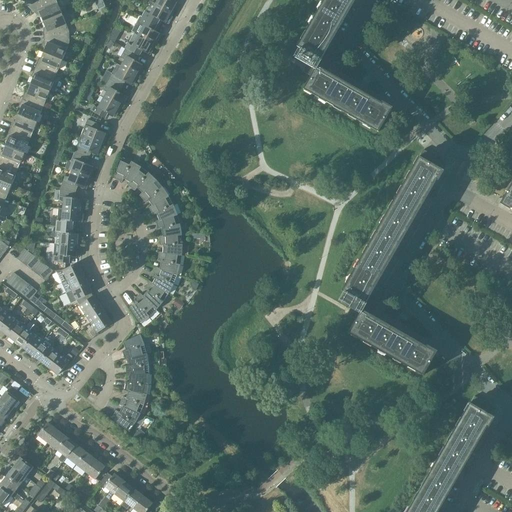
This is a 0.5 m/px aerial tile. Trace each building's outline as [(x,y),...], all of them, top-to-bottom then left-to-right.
[(28,7),(33,12),(44,0),(22,0),(22,1),(31,5),(28,7)] [(44,0),(33,12),(37,16),(40,13),(43,22),(62,15),(55,0),(44,0)] [(172,0),(158,0),(156,5),(173,14),(179,3),(172,0)] [(311,76),(304,89),(378,132),(392,107),(382,101),(380,105),(324,74),(332,61),(322,52),(352,0),(324,0),(297,47),(301,49),(295,58),(306,64),(315,69),(311,76)] [(157,19),(167,24),(173,14),(156,5),(153,11),(148,9),(143,18),(154,24),(157,19)] [(43,38),(69,38),(69,32),(62,15),(43,22),(47,32),(43,32),(43,38)] [(139,36),(155,45),(161,35),(151,29),(154,24),(143,18),(138,26),(142,30),(139,36)] [(155,45),(139,36),(134,33),(131,40),(126,49),(137,55),(139,50),(150,55),(155,45)] [(44,53),(62,61),(69,43),(69,38),(43,38),(44,44),(47,44),(44,53)] [(134,60),(137,55),(126,49),(121,58),(125,61),(122,67),(138,76),(144,66),(134,60)] [(35,68),(56,76),(62,61),(44,53),(41,59),(39,59),(35,68)] [(311,76),(315,69),(306,64),(302,71),(311,76)] [(138,76),(122,67),(118,73),(113,71),(108,80),(119,86),(122,81),(132,87),(138,76)] [(31,84),(50,92),(56,76),(35,68),(31,77),(34,78),(31,84)] [(104,98),(121,107),(127,97),(116,91),(119,86),(108,80),(104,89),(108,92),(104,98)] [(26,90),(22,99),(43,107),(50,92),(31,84),(28,91),(26,90)] [(121,107),(104,98),(101,104),(96,102),(91,111),(102,117),(105,112),(115,118),(121,107)] [(21,109),(18,115),(37,123),(43,107),(22,99),(19,108),(21,109)] [(13,121),(10,130),(31,138),(37,123),(18,115),(16,122),(13,121)] [(99,124),(87,120),(84,129),(88,132),(86,138),(103,145),(108,134),(97,130),(99,124)] [(24,154),(31,138),(10,130),(6,139),(8,140),(6,146),(24,154)] [(103,145),(86,138),(83,145),(78,144),(74,153),(86,158),(88,152),(99,156),(103,145)] [(24,154),(6,146),(3,153),(1,152),(0,153),(0,162),(18,169),(24,154)] [(424,150),(420,157),(430,162),(434,156),(424,150)] [(75,165),(73,171),(90,178),(95,167),(84,163),(86,158),(74,153),(71,162),(75,165)] [(349,333),(423,375),(437,351),(427,345),(424,349),(369,317),(376,305),(367,295),(434,178),(438,181),(444,170),(430,162),(420,157),(419,156),(342,290),(346,292),(340,302),(351,308),(360,313),(356,320),(349,333)] [(128,186),(141,167),(132,162),(122,158),(114,179),(122,183),(124,179),(130,183),(128,186)] [(0,180),(12,185),(18,169),(0,162),(0,180)] [(139,196),(140,196),(156,180),(149,173),(141,167),(128,186),(135,191),(137,188),(142,193),(139,196)] [(65,177),(60,188),(73,191),(75,185),(86,190),(90,178),(73,171),(70,178),(65,177)] [(511,178),(507,176),(501,186),(508,190),(511,182),(511,178)] [(0,198),(5,201),(12,185),(0,180),(0,198)] [(149,208),(169,196),(163,188),(156,180),(140,196),(145,202),(148,200),(152,206),(149,208)] [(511,182),(508,190),(500,203),(510,209),(511,205),(511,182)] [(64,203),(63,209),(82,211),(83,199),(72,198),(73,191),(60,188),(59,201),(64,203)] [(156,222),(178,215),(174,205),(169,196),(149,208),(153,216),(157,214),(159,220),(156,222)] [(58,217),(57,226),(69,228),(69,227),(74,222),(81,223),(82,211),(63,209),(63,216),(58,217)] [(159,237),(182,234),(180,225),(178,215),(156,222),(158,230),(162,229),(163,236),(159,237)] [(60,245),(79,246),(80,234),(69,233),(69,228),(57,226),(56,236),(61,238),(60,245)] [(159,252),(159,253),(182,256),(183,245),(182,236),(182,234),(159,237),(159,246),(163,246),(163,253),(159,252)] [(9,247),(0,240),(0,248),(5,252),(9,247)] [(79,246),(60,245),(60,251),(54,252),(53,262),(66,263),(66,257),(78,258),(79,246)] [(30,253),(25,249),(17,259),(22,263),(30,253)] [(34,257),(30,253),(22,263),(27,266),(34,257)] [(156,267),(156,268),(178,275),(180,266),(180,265),(182,256),(159,253),(158,261),(162,262),(160,269),(156,267)] [(39,260),(34,257),(27,266),(31,270),(39,260)] [(44,264),(39,260),(31,270),(36,274),(44,264)] [(57,273),(62,283),(82,274),(78,263),(57,273)] [(49,268),(44,264),(36,274),(41,277),(49,268)] [(41,277),(46,281),(53,271),(49,268),(41,277)] [(150,281),(149,282),(169,294),(173,285),(174,284),(178,275),(156,268),(153,276),(156,277),(153,283),(150,281)] [(6,283),(11,287),(19,277),(14,273),(6,283)] [(87,283),(82,274),(62,283),(66,293),(87,283)] [(19,277),(11,287),(16,290),(23,280),(19,277)] [(28,284),(23,280),(16,290),(21,294),(28,284)] [(140,294),(156,310),(163,302),(169,294),(149,282),(145,289),(148,291),(143,296),(140,294)] [(92,294),(87,283),(66,293),(71,303),(92,294)] [(33,288),(28,284),(21,294),(25,298),(33,288)] [(33,288),(25,298),(30,301),(38,291),(33,288)] [(156,310),(140,294),(134,300),(136,303),(130,308),(140,323),(149,317),(156,310)] [(79,305),(85,315),(99,306),(93,296),(79,305)] [(85,315),(91,324),(105,315),(99,306),(85,315)] [(0,325),(8,315),(0,308),(0,325)] [(356,320),(360,313),(351,308),(347,315),(356,320)] [(17,322),(8,315),(0,325),(0,329),(7,335),(17,322)] [(105,315),(91,324),(94,328),(90,333),(92,337),(112,324),(105,315)] [(7,335),(15,341),(26,328),(17,322),(7,335)] [(62,326),(66,329),(71,333),(74,329),(65,322),(62,326)] [(24,348),(34,335),(39,329),(34,325),(30,331),(26,328),(15,341),(24,348)] [(33,355),(43,342),(34,335),(24,348),(33,355)] [(123,351),(125,359),(147,354),(144,345),(140,335),(123,343),(126,350),(123,351)] [(51,348),(43,342),(33,355),(41,361),(51,348)] [(50,368),(60,355),(51,348),(41,361),(50,368)] [(60,355),(50,368),(59,375),(73,357),(69,354),(64,358),(60,355)] [(126,366),(126,375),(149,375),(149,365),(147,354),(125,359),(125,360),(129,359),(130,366),(126,366)] [(126,382),(125,390),(147,395),(149,385),(149,375),(126,375),(130,375),(130,382),(126,382)] [(7,391),(16,398),(20,394),(10,387),(7,391)] [(123,397),(120,404),(140,414),(144,405),(147,395),(125,390),(125,391),(128,391),(126,398),(123,397)] [(0,401),(12,411),(12,410),(14,407),(19,401),(16,398),(7,391),(2,397),(0,394),(0,401)] [(474,396),(470,403),(480,408),(484,402),(474,396)] [(0,416),(4,420),(9,414),(10,412),(12,411),(0,401),(0,416)] [(480,408),(470,403),(469,402),(406,511),(434,511),(484,424),(488,427),(494,417),(480,408)] [(140,414),(120,404),(119,405),(123,407),(120,413),(116,411),(111,418),(130,432),(136,423),(140,414)] [(38,435),(48,443),(57,430),(48,423),(38,435)] [(48,443),(57,450),(67,438),(57,430),(48,443)] [(67,438),(57,450),(62,453),(57,459),(63,463),(67,458),(76,445),(67,438)] [(67,458),(76,465),(86,452),(76,445),(67,458)] [(76,465),(86,472),(96,460),(86,452),(76,465)] [(28,460),(32,463),(36,458),(31,455),(28,460)] [(14,468),(26,477),(34,467),(21,458),(14,468)] [(36,458),(32,463),(37,467),(41,462),(36,458)] [(96,460),(86,472),(96,480),(105,467),(96,460)] [(19,487),(26,477),(14,468),(6,477),(19,487)] [(47,474),(51,478),(55,473),(50,469),(47,474)] [(55,473),(51,478),(56,482),(60,477),(55,473)] [(110,500),(114,494),(124,482),(114,474),(112,477),(108,473),(98,485),(104,489),(105,487),(110,491),(106,496),(110,500)] [(6,477),(0,485),(0,487),(11,496),(17,500),(20,496),(14,492),(19,487),(6,477)] [(40,480),(37,485),(41,488),(45,484),(40,480)] [(56,491),(59,487),(51,481),(36,500),(41,504),(53,488),(56,491)] [(114,494),(124,501),(134,489),(124,482),(114,494)] [(74,488),(69,484),(66,489),(70,493),(74,488)] [(41,488),(37,485),(33,490),(37,493),(41,488)] [(11,496),(0,487),(0,503),(4,506),(11,496)] [(56,492),(60,495),(64,491),(59,487),(56,491),(56,492)] [(79,491),(74,488),(70,493),(75,496),(79,491)] [(143,496),(134,489),(124,501),(133,509),(143,496)] [(64,491),(60,495),(65,499),(69,494),(64,491)] [(153,504),(143,496),(133,509),(137,511),(150,511),(148,510),(153,504)] [(25,499),(22,504),(27,507),(30,503),(25,499)] [(75,506),(79,510),(83,505),(78,502),(75,506)]
